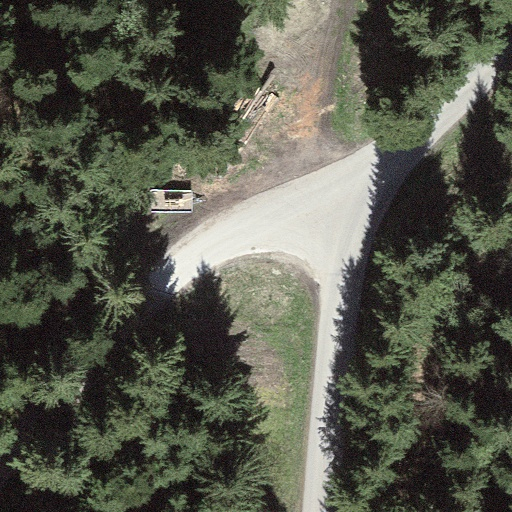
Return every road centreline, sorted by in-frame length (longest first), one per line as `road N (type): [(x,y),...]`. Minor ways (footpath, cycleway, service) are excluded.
road 1 (unclassified): [(319,511),(344,197),(511,54)]
road 2 (track): [(344,197),(231,232),(168,273),(0,469)]
